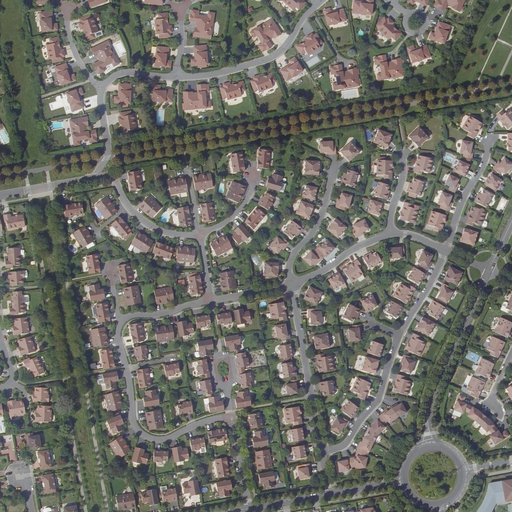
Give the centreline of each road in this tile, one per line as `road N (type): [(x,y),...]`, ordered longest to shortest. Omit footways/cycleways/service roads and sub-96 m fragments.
road 1 (unclassified): [(445,250),(398,336),(377,401),(345,443),(321,452)]
road 2 (residential): [(118,321),(130,419),(141,434),(160,441),(200,422),(230,419)]
road 3 (secondary): [(429,445),(432,394),(488,271)]
road 4 (residential): [(292,283),(321,452)]
road 5 (residential): [(177,76),(272,56),(317,3)]
road 6 (residential): [(292,283),(288,265),(317,221),(333,165)]
road 7 (residential): [(199,234),(150,225),(115,181),(94,178)]
